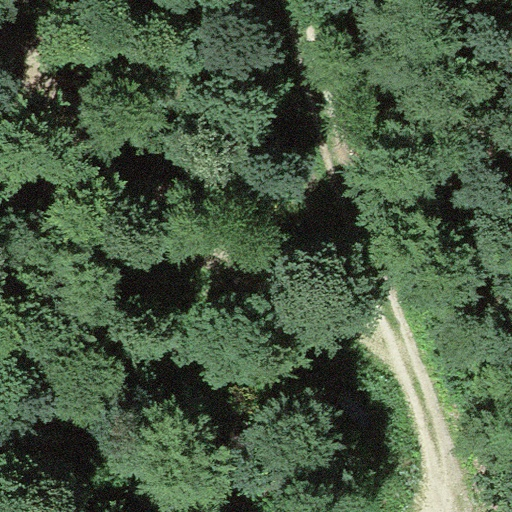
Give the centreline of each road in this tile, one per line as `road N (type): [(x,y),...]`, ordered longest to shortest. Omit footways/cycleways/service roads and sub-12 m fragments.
road 1 (track): [(0,51),(141,189),(253,272),(315,300),(383,317),(433,412),(446,473),(440,511)]
road 2 (track): [(383,317),(294,0)]
road 3 (track): [(104,511),(0,434)]
